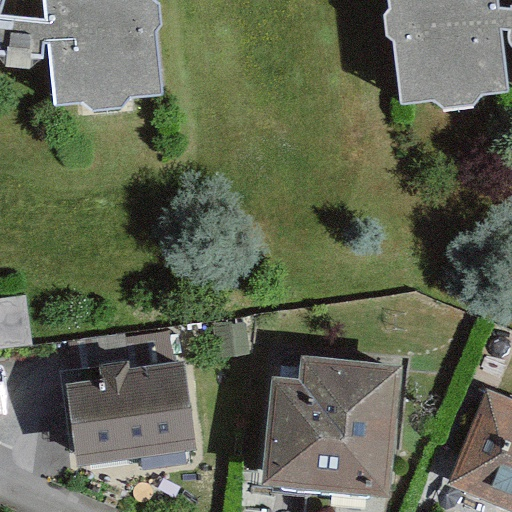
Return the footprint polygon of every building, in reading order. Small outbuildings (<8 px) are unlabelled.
[(0,0),(0,36),(2,30),(7,31),(8,47),(54,51),(55,36),(60,36),(66,98),(94,96),(103,104),(134,101),(142,90),(175,88),(169,23),(174,16),(172,0),(56,0),(58,13),(33,10),(10,8),(12,0),(0,0)] [(387,0),(389,13),(384,18),(385,40),(393,45),(400,109),(433,105),(443,114),(473,111),(482,98),(508,95),(502,33),(511,34),(510,42),(511,47),(511,12),(498,12),(496,0),(387,0)] [(0,358),(33,354),(27,312),(0,315),(0,358)] [(400,372),(315,363),(313,384),(286,382),(276,479),(388,490),(400,372)] [(73,391),(81,455),(188,442),(180,370),(132,376),(131,367),(109,369),(111,386),(73,391)] [(511,415),(490,407),(459,485),(511,506),(511,415)]
